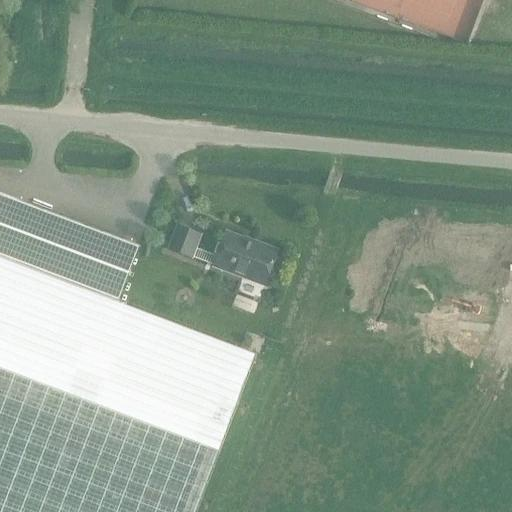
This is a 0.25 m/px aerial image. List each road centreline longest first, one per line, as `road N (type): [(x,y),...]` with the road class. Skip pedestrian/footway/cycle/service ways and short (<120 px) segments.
road 1 (unclassified): [(511,170),(0,114)]
road 2 (unknown): [(40,117),(29,182),(82,202),(113,201),(133,185),(154,129)]
